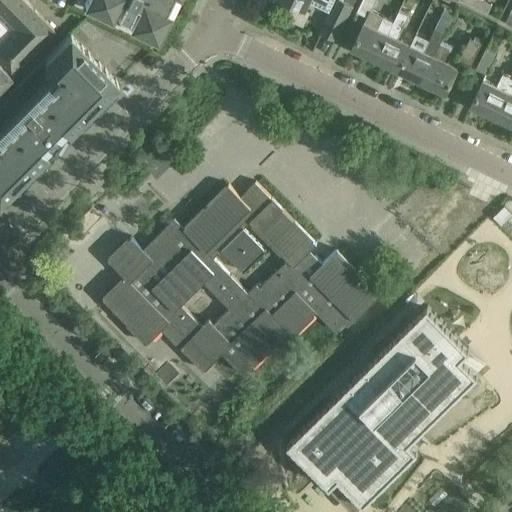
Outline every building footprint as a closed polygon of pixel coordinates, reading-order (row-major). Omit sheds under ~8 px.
[(0,0),(0,83),(54,29),(25,0),(0,0)] [(86,0),(85,4),(111,17),(119,0),(124,0),(117,15),(128,20),(135,5),(139,7),(130,26),(157,39),(170,12),(165,10),(169,0),(86,0)] [(354,5),(345,1),(342,0),(285,0),(306,10),(310,2),(330,12),(321,32),(337,40),(354,5)] [(375,59),(393,21),(383,16),(371,10),(375,0),(362,0),(357,12),(367,17),(365,22),(352,48),(375,59)] [(493,4),(484,0),(476,0),(474,6),(489,13),(493,4)] [(399,70),(411,45),(397,38),(408,15),(415,7),(404,2),(399,11),(398,10),(393,21),(375,59),(399,70)] [(421,81),(439,43),(445,33),(435,28),(424,51),(411,45),(399,70),(421,81)] [(69,131),(118,82),(70,33),(0,103),(0,199),(47,153),(44,150),(48,146),(51,149),(54,146),(51,143),(59,135),(62,138),(65,135),(62,132),(66,128),(69,131)] [(469,66),(481,44),(470,39),(459,61),(469,66)] [(449,48),(439,43),(421,81),(446,93),(458,67),(444,60),(449,48)] [(498,53),(497,52),(487,47),(476,69),(488,74),(498,53)] [(494,116),(511,79),(502,74),(496,86),(484,80),(471,105),(494,116)] [(511,124),(511,78),(511,79),(494,116),(511,124)] [(182,347),(204,370),(223,351),(244,374),(289,330),(293,335),(317,311),(340,335),(354,332),(387,300),(337,249),(323,263),(310,250),(317,243),(256,181),(241,196),(229,184),(185,227),(175,218),(144,248),(132,236),(109,258),(126,276),(104,298),(148,343),(162,329),(181,349),(182,347)] [(455,272),(483,214),(472,208),(443,266),(455,272)] [(429,305),(288,443),(331,486),(339,477),(364,503),(419,450),(411,441),(479,374),(463,356),(471,349),(429,305)] [(471,349),(463,356),(479,374),(488,365),(471,349)]
